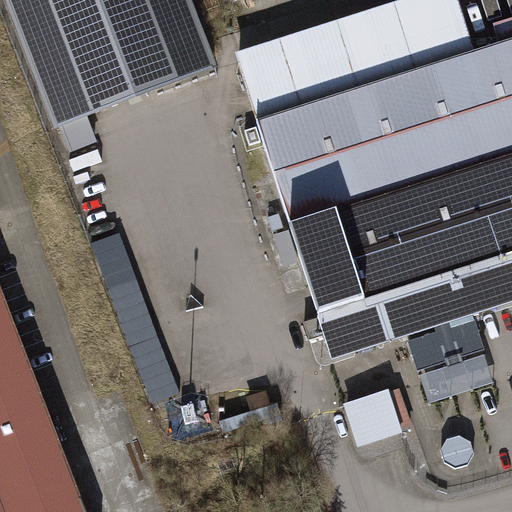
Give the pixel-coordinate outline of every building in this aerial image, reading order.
[(222,73),(193,0),(7,0),(60,135),(222,73)] [(437,0),(239,61),(333,364),(511,309),(511,47),(477,58),(458,0),(437,0)] [(0,511),(84,511),(0,300),(0,511)] [(358,440),(408,423),(396,387),(345,403),(358,440)] [(249,400),(254,413),(222,425),(229,442),(283,421),(272,391),(249,400)] [(447,441),(441,452),(445,465),(455,470),(468,467),(474,457),(471,444),(460,438),(447,441)] [(389,455),(395,474),(404,471),(397,452),(389,455)]
